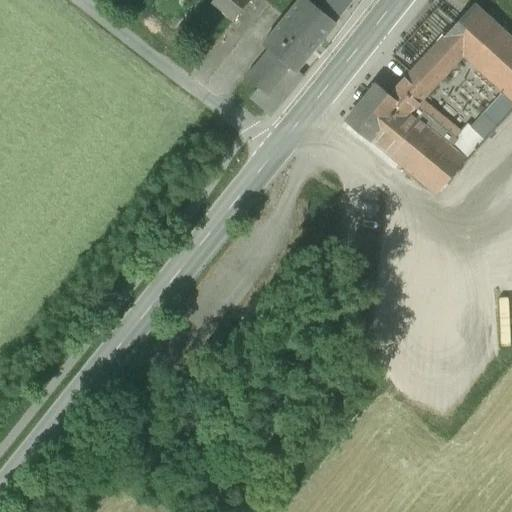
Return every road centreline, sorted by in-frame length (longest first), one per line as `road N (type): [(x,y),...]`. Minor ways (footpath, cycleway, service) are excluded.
road 1 (primary): [(0,493),(275,151)]
road 2 (unclassified): [(275,151),(83,0)]
road 3 (primary): [(275,151),(396,0)]
